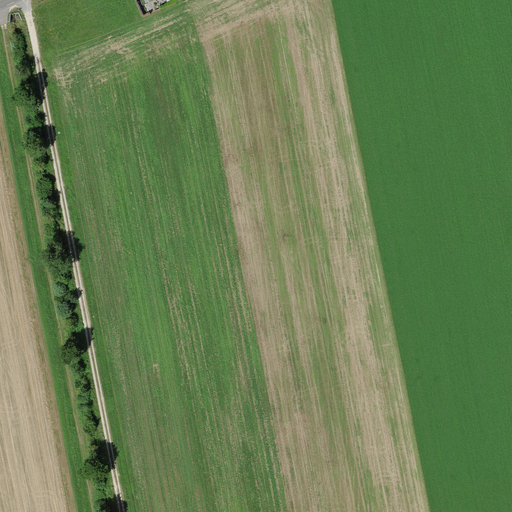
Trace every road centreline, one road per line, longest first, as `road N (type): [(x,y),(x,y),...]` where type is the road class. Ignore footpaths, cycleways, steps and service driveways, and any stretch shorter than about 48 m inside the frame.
road 1 (track): [(24,0),(117,511)]
road 2 (track): [(0,14),(92,511)]
